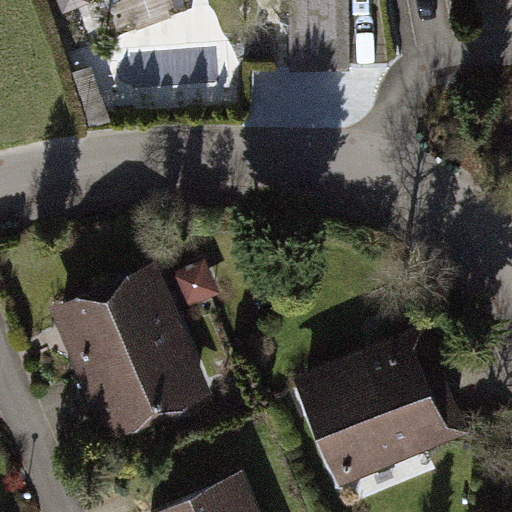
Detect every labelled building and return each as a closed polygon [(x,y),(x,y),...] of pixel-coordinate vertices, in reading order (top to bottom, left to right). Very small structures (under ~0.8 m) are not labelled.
[(98,0),(102,12),(142,0),(98,0)] [(352,0),(287,0),(289,64),(354,63),(352,0)] [(89,62),(70,67),(76,90),(96,85),(89,62)] [(201,248),(168,264),(182,292),(215,276),(201,248)] [(153,252),(51,294),(101,417),(203,375),(153,252)] [(410,313),(292,363),(339,475),(457,425),(410,313)] [(250,511),(229,463),(133,504),(136,511),(250,511)]
